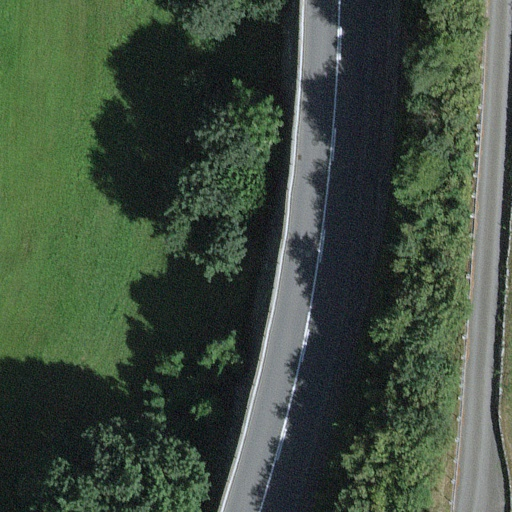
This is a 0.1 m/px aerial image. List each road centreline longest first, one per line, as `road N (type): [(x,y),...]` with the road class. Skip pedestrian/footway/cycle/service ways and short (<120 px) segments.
road 1 (primary): [(340,0),(329,185),(303,344),(261,511)]
road 2 (unclassified): [(469,511),(503,0)]
